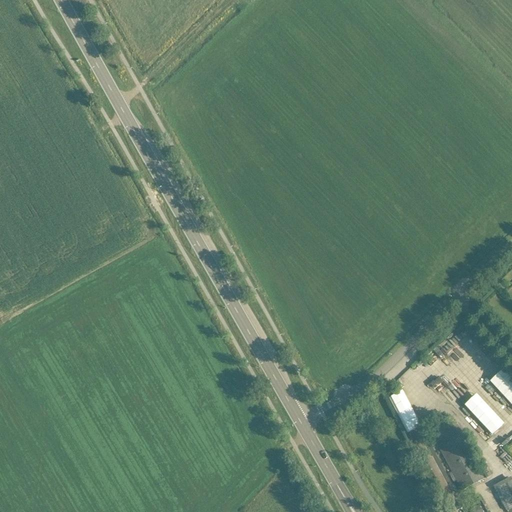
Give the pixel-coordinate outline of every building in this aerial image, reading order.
[(511,375),(504,367),(489,381),(511,405),(511,375)] [(419,427),(402,390),(388,396),(405,433),(419,427)] [(485,479),(454,422),(432,434),(462,491),(485,479)] [(409,446),(440,503),(454,495),(424,439),(409,446)] [(511,478),(511,477),(494,484),(505,510),(511,507),(511,478)] [(488,511),(485,503),(470,508),(471,511),(488,511)]
